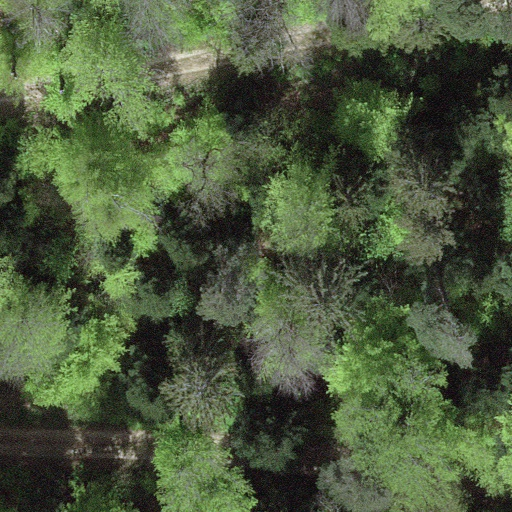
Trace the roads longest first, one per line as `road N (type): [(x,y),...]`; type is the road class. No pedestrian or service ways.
road 1 (track): [(0,90),(139,78),(511,0)]
road 2 (track): [(511,487),(0,432)]
